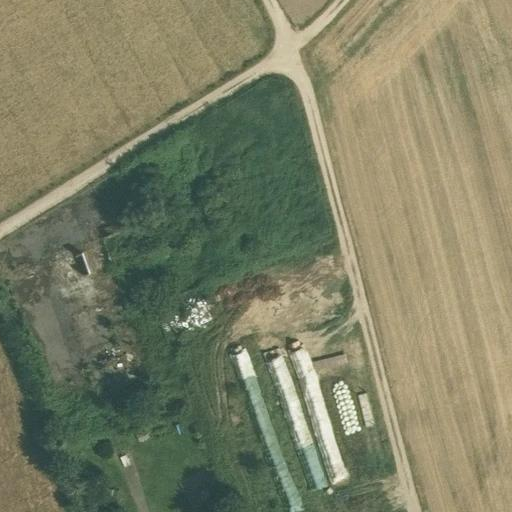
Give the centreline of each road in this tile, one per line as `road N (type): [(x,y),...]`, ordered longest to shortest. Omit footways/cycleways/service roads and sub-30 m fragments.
road 1 (track): [(266,0),(305,84),(412,511)]
road 2 (track): [(0,232),(292,49),(339,0)]
